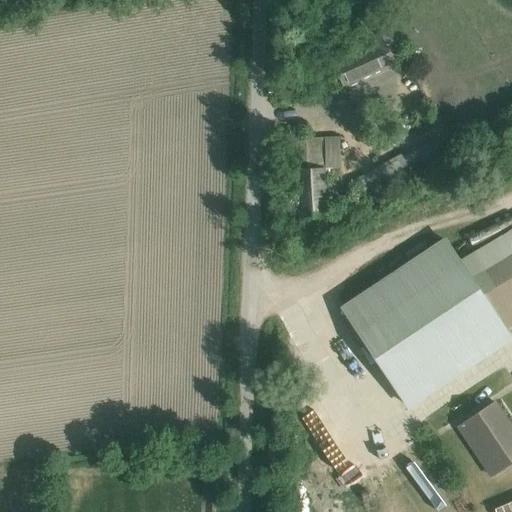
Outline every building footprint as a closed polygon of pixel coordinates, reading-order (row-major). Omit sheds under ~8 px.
[(335,63),(344,84),(405,58),(389,24),(370,32),(376,46),(335,63)] [(409,66),(388,76),(401,103),(422,92),(409,66)] [(323,139),(304,140),(294,140),(297,218),(326,217),(323,139)] [(352,183),(363,202),(407,177),(396,158),(352,183)] [(511,225),(472,250),(511,315),(511,225)] [(509,342),(443,242),(343,309),(410,409),(509,342)] [(458,426),(492,477),(511,463),(511,430),(493,403),(458,426)] [(342,511),(346,511),(359,493),(325,470),(311,492),(342,511)]
